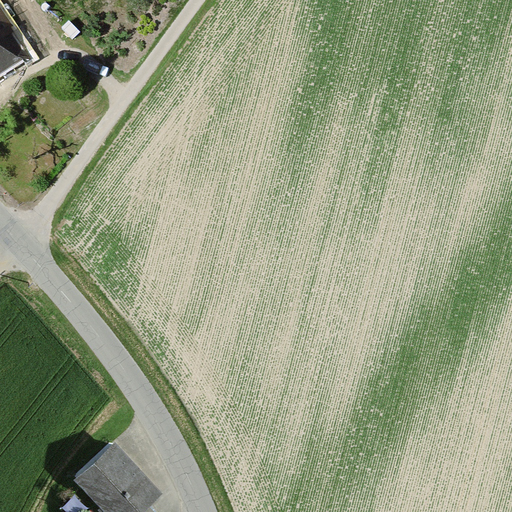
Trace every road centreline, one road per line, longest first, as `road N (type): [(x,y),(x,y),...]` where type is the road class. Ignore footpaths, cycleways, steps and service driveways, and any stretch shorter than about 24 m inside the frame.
road 1 (tertiary): [(0,220),(145,401),(202,511)]
road 2 (track): [(197,0),(0,266)]
